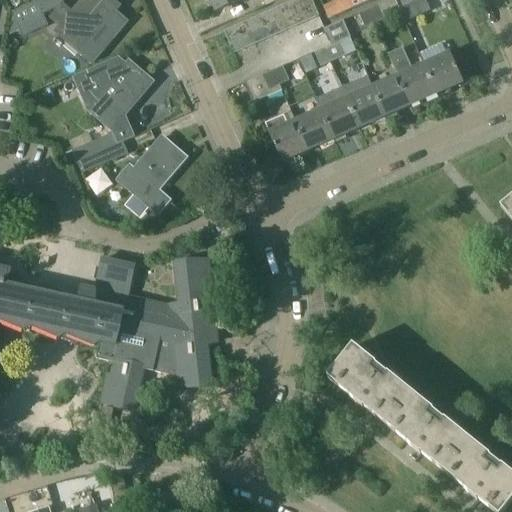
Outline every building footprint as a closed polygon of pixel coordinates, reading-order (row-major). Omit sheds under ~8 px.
[(62,8),(52,20),(61,28),(57,34),(80,54),(92,64),(126,23),(115,14),(120,8),(109,0),(84,0),(72,15),(62,8)] [(241,0),(204,0),(207,6),(212,4),(216,14),(243,3),(241,0)] [(310,22),(300,0),(299,0),(291,4),(300,26),(310,22)] [(321,21),(311,0),(300,0),(310,22),(311,25),(321,21)] [(346,0),(341,0),(336,3),(323,8),(327,17),(332,17),(350,9),(346,0)] [(400,0),(404,8),(422,0),(400,0)] [(37,3),(12,14),(14,18),(18,26),(20,32),(23,37),(47,27),(42,16),(37,3)] [(300,26),(291,4),(279,9),(289,31),(300,26)] [(374,22),(384,18),(379,6),(369,10),(374,22)] [(289,31),(279,9),(269,13),(279,36),(289,31)] [(365,27),(374,22),(369,10),(359,14),(365,27)] [(279,36),(269,13),(258,18),(268,40),(279,36)] [(268,40),(258,18),(247,23),(257,45),(268,40)] [(344,22),(324,31),(331,47),(349,39),(348,37),(350,36),(344,22)] [(257,45),(247,23),(236,28),(246,50),(257,45)] [(236,28),(225,33),(236,58),(247,53),(246,50),(236,28)] [(349,39),(331,47),(325,50),(330,61),(354,51),(349,39)] [(330,61),(325,50),(315,54),(320,65),(330,61)] [(424,66),(413,71),(404,51),(390,57),(399,78),(412,107),(438,96),(424,66)] [(424,66),(438,96),(463,85),(450,55),(424,66)] [(119,58),(73,79),(87,112),(86,113),(112,135),(117,146),(123,144),(135,139),(125,116),(145,91),(152,84),(143,76),(129,64),(128,65),(119,58)] [(288,79),(283,68),(273,73),(278,84),(288,79)] [(412,107),(399,78),(373,89),(386,119),(412,107)] [(259,79),(247,84),(256,104),(268,98),(259,79)] [(386,119),(373,89),(361,94),(358,88),(344,93),(348,100),(347,101),(360,130),(386,119)] [(322,112),(334,141),(360,130),(347,101),(322,112)] [(296,123),(309,153),(334,141),(322,112),(296,123)] [(270,144),(274,144),(283,164),(309,153),(296,123),(293,116),(267,127),(270,135),(270,136),(267,138),(270,144)] [(90,145),(72,153),(77,164),(101,153),(117,146),(112,135),(96,142),(90,145)] [(130,169),(119,182),(157,215),(168,202),(158,193),(179,168),(170,160),(177,152),(163,140),(135,173),(130,169)] [(101,153),(77,164),(82,176),(106,165),(128,155),(123,144),(117,146),(101,153)] [(511,201),(502,210),(511,221),(511,201)] [(0,321),(101,344),(97,360),(112,364),(103,403),(134,410),(143,371),(161,374),(160,379),(168,381),(169,377),(178,378),(179,389),(211,385),(207,350),(207,343),(204,344),(202,331),(216,327),(216,323),(214,323),(208,263),(176,266),(181,307),(172,307),(171,310),(167,309),(167,308),(165,308),(128,300),(128,299),(134,268),(99,261),(93,292),(79,289),(78,298),(60,295),(59,299),(6,287),(9,273),(10,273),(10,272),(0,270),(0,321)] [(412,394),(389,376),(355,348),(329,380),(350,397),(350,398),(364,410),(365,409),(386,426),(412,394)] [(422,455),(443,472),(469,440),(412,394),(386,426),(408,444),(407,444),(422,456),(422,455)] [(464,490),(478,502),(479,501),(492,511),(505,511),(511,504),(511,474),(469,440),(443,472),(464,489),(464,490)]
